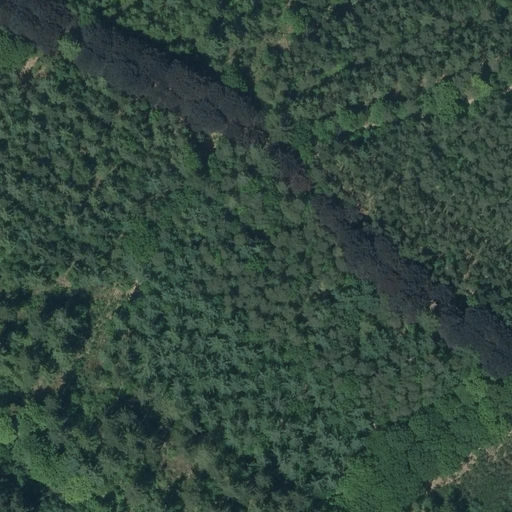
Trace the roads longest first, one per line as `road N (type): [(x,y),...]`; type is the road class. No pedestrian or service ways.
road 1 (track): [(511,358),(383,265),(280,162),(0,0)]
road 2 (unclassified): [(119,511),(0,421)]
